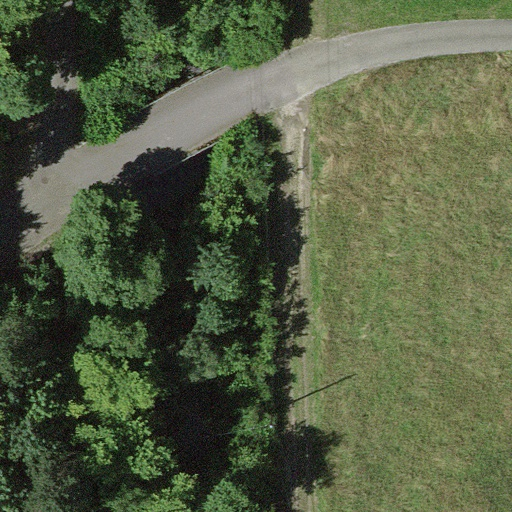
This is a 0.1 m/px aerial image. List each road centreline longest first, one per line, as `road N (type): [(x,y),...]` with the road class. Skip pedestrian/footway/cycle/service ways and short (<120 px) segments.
road 1 (residential): [(511,34),(395,43),(287,71),(0,226)]
road 2 (track): [(287,71),(304,511)]
